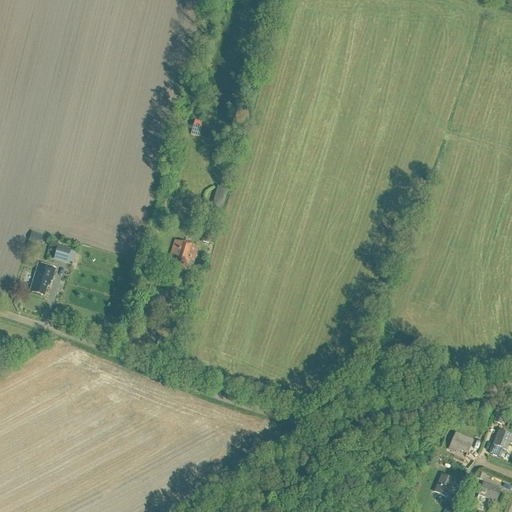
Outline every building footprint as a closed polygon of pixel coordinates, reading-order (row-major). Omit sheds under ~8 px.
[(211,210),(219,212),(226,190),(217,187),(211,210)] [(205,231),(201,243),(209,245),(213,233),(205,231)] [(193,263),(198,248),(174,241),(170,255),(177,257),(174,268),(186,272),(189,262),(193,263)] [(71,251),(57,247),(53,261),(67,265),(71,251)] [(55,269),(39,264),(30,293),(44,297),(47,286),(50,287),(55,269)] [(504,418),(496,415),(493,423),(500,426),(504,418)] [(473,447),(489,453),(495,435),(479,429),(473,447)] [(511,436),(499,432),(490,455),(498,458),(501,450),(506,452),(510,442),(511,442),(511,436)] [(466,458),(473,442),(456,435),(449,451),(455,453),(457,450),(467,454),(466,458)] [(441,444),(438,450),(446,454),(449,449),(441,444)] [(435,451),(432,457),(438,460),(441,453),(435,451)] [(423,473),(415,491),(420,493),(417,499),(425,502),(428,497),(430,498),(438,480),(423,473)] [(445,502),(451,488),(455,489),(458,483),(442,475),(434,493),(446,498),(445,502)] [(501,491),(484,484),(477,499),(478,500),(479,496),(490,500),(488,504),(495,506),(501,491)] [(433,511),(438,503),(433,500),(425,511),(433,511)] [(443,511),(452,511),(456,504),(448,501),(443,511)]
